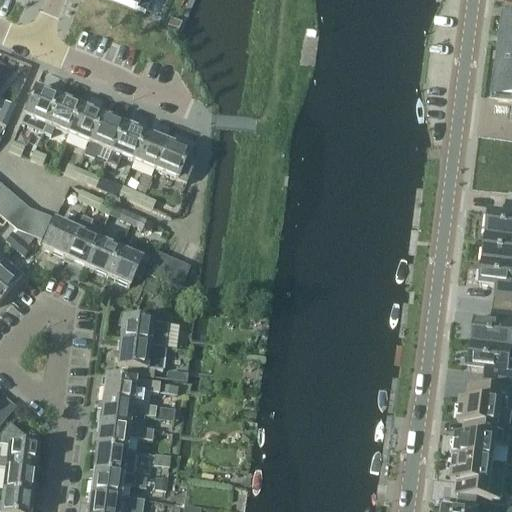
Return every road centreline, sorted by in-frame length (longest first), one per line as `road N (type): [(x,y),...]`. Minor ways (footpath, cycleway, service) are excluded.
road 1 (tertiary): [(407,511),(472,0)]
road 2 (residential): [(189,232),(204,135),(194,108),(37,47)]
road 3 (residential): [(0,356),(41,306),(63,314),(48,404)]
